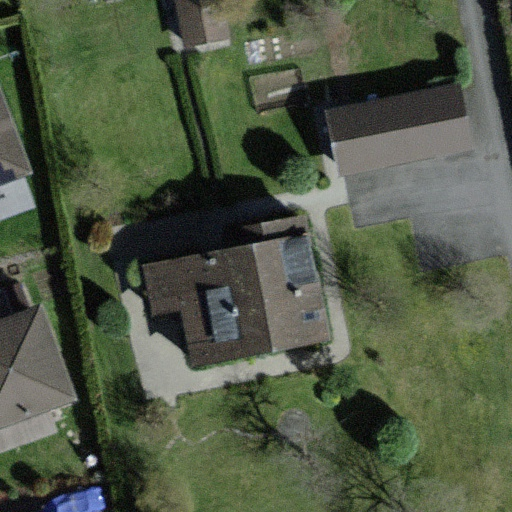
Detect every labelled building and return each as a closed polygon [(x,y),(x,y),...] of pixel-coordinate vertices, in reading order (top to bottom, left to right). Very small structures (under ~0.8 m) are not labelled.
[(220,0),(172,0),(183,51),(229,41),(220,0)] [(453,88),(326,116),(340,181),(467,153),(453,88)] [(0,187),(29,176),(0,99),(0,187)] [(330,347),(310,239),(139,271),(149,321),(182,315),(193,372),(330,347)] [(0,324),(0,430),(78,402),(42,308),(0,324)]
